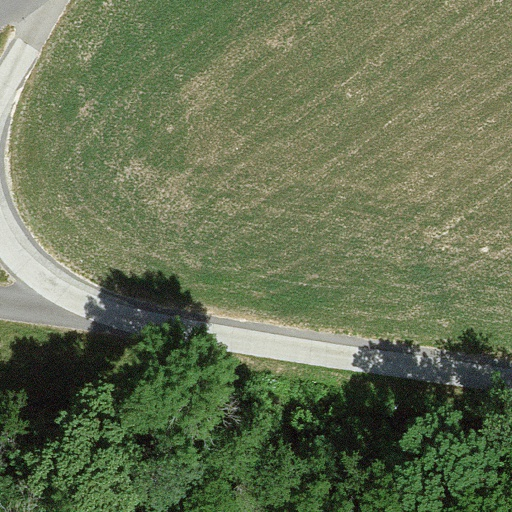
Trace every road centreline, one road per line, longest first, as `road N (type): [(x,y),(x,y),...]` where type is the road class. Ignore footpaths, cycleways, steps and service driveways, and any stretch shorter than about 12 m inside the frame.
road 1 (track): [(0,293),(126,303),(511,373)]
road 2 (track): [(0,219),(7,240),(64,293),(126,303)]
